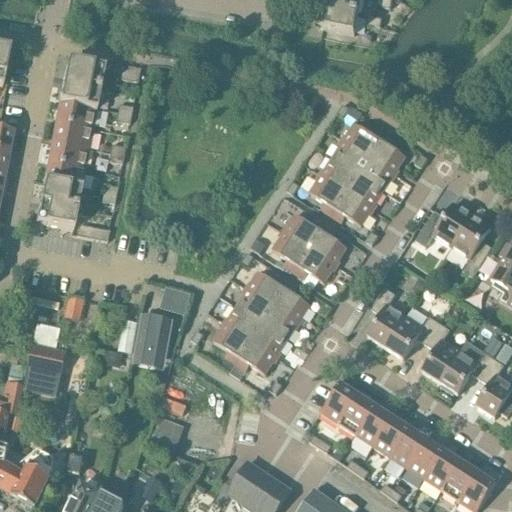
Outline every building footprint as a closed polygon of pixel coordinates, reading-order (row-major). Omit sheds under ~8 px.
[(354,39),(361,0),(323,0),(317,32),(354,39)] [(379,1),(377,10),(389,12),(391,4),(379,1)] [(368,21),(367,29),(380,31),(381,23),(368,21)] [(0,52),(0,90),(1,90),(8,54),(0,52)] [(59,106),(95,113),(103,72),(66,65),(59,106)] [(120,83),(123,70),(115,68),(112,82),(120,83)] [(129,85),(131,71),(123,70),(120,83),(129,85)] [(140,73),(131,71),(129,85),(137,87),(140,73)] [(55,126),(92,133),(95,113),(59,106),(55,126)] [(117,117),(131,120),(132,111),(119,109),(117,117)] [(343,122),(349,113),(343,109),(337,118),(343,122)] [(129,128),(131,120),(117,117),(115,125),(129,128)] [(55,126),(51,146),(88,153),(92,133),(55,126)] [(368,162),(383,139),(372,132),(369,138),(354,128),(342,146),(368,162)] [(0,154),(8,156),(12,135),(0,132),(0,154)] [(383,139),(368,162),(394,179),(405,161),(390,151),(394,146),(383,139)] [(51,146),(47,166),(84,173),(88,153),(51,146)] [(331,163),(357,179),(368,162),(342,146),(331,163)] [(111,149),(109,157),(123,160),(125,151),(111,149)] [(0,175),(4,176),(8,156),(0,154),(0,175)] [(121,168),(123,160),(109,157),(108,166),(121,168)] [(427,163),(421,159),(415,168),(422,172),(427,163)] [(394,179),(368,162),(357,179),(383,196),(394,179)] [(346,196),(357,179),(331,163),(320,180),(346,196)] [(47,166),(43,186),(80,193),(84,173),(47,166)] [(383,196),(357,179),(346,196),(372,213),(383,196)] [(346,196),(320,180),(309,198),(324,207),(321,213),(331,219),(346,196)] [(72,234),(80,193),(43,186),(35,227),(72,234)] [(299,190),(293,186),(287,195),(293,199),(299,190)] [(102,197),(115,200),(117,191),(103,189),(102,197)] [(360,231),(372,213),(346,196),(331,219),(342,226),(345,221),(360,231)] [(114,208),(115,200),(102,197),(100,205),(114,208)] [(451,252),(472,220),(453,208),(444,222),(434,215),(415,245),(425,252),(433,240),(451,252)] [(309,253),(324,230),(314,223),(310,229),(295,219),(284,237),(309,253)] [(490,232),(472,220),(451,252),(469,264),(462,275),(472,282),(492,252),(482,246),(490,232)] [(86,242),(88,231),(78,229),(76,240),(86,242)] [(335,237),(324,230),(309,253),(335,270),(346,252),(331,243),(335,237)] [(96,244),(99,233),(88,231),(86,242),(96,244)] [(109,235),(99,233),(96,244),(107,246),(109,235)] [(372,250),(378,240),(371,236),(365,245),(372,250)] [(309,253),(284,237),(272,255),(287,264),(284,270),(294,276),(309,253)] [(511,251),(506,248),(499,259),(504,262),(491,283),(506,293),(500,304),(511,311),(511,251)] [(323,288),(335,270),(309,253),(294,276),(305,283),(308,278),(323,288)] [(248,271),(253,261),(247,257),(241,266),(248,271)] [(247,294),(272,311),(287,287),(277,280),(273,286),(258,276),(247,294)] [(298,294),(287,287),(272,311),(298,327),(309,309),(294,300),(298,294)] [(367,340),(385,352),(405,321),(388,310),(395,299),(385,293),(371,314),(380,320),(367,340)] [(261,328),(272,311),(247,294),(236,311),(261,328)] [(332,312),(325,307),(319,317),(326,321),(332,312)] [(250,345),(261,328),(236,311),(225,328),(250,345)] [(298,327),(272,311),(261,328),(287,344),(298,327)] [(140,318),(134,355),(165,360),(172,324),(159,322),(140,318)] [(416,343),(426,349),(439,328),(429,321),(422,332),(405,321),(385,352),(403,364),(416,343)] [(235,368),(250,345),(225,328),(213,346),(228,356),(225,361),(235,368)] [(287,344),(261,328),(250,345),(276,361),(287,344)] [(460,356),(459,355),(443,345),(449,334),(439,328),(426,349),(435,355),(421,375),(440,387),(460,356)] [(203,339),(197,335),(191,344),(197,348),(203,339)] [(276,361),(250,345),(235,368),(246,375),(249,369),(265,379),(276,361)] [(460,356),(440,387),(442,389),(440,392),(453,400),(455,397),(458,399),(471,378),(480,384),(494,363),(465,345),(459,355),(460,356)] [(33,350),(28,373),(59,380),(64,357),(33,350)] [(504,370),(494,363),(480,384),(489,390),(476,410),(495,423),(499,416),(507,422),(511,414),(511,396),(511,395),(511,389),(497,380),(504,370)] [(321,417),(356,440),(376,410),(378,407),(342,384),(321,417)] [(276,399),(282,389),(275,385),(269,394),(276,399)] [(393,421),(376,410),(356,440),(373,451),(393,421)] [(0,416),(0,448),(4,449),(11,418),(0,416)] [(409,432),(393,421),(373,451),(390,462),(409,432)] [(426,443),(409,432),(390,462),(407,473),(426,443)] [(331,451),(313,439),(309,446),(327,457),(331,451)] [(443,454),(426,443),(407,473),(424,484),(443,454)] [(0,464),(5,466),(10,451),(4,449),(0,448),(0,464)] [(460,464),(443,454),(424,484),(440,494),(460,464)] [(70,460),(67,476),(79,479),(82,463),(70,460)] [(460,464),(440,494),(467,511),(479,511),(497,485),(462,461),(460,464)] [(0,492),(25,505),(25,508),(31,511),(34,510),(35,511),(50,483),(36,476),(39,469),(31,465),(27,471),(23,477),(5,466),(0,464),(0,492)] [(351,465),(347,471),(363,482),(368,476),(351,465)] [(277,511),(290,494),(248,466),(227,497),(249,511),(277,511)] [(69,511),(97,511),(104,500),(82,488),(69,511)] [(385,489),(381,495),(397,506),(401,500),(385,489)] [(338,511),(313,494),(300,511),(338,511)] [(123,511),(124,511),(104,500),(97,511),(123,511)]
